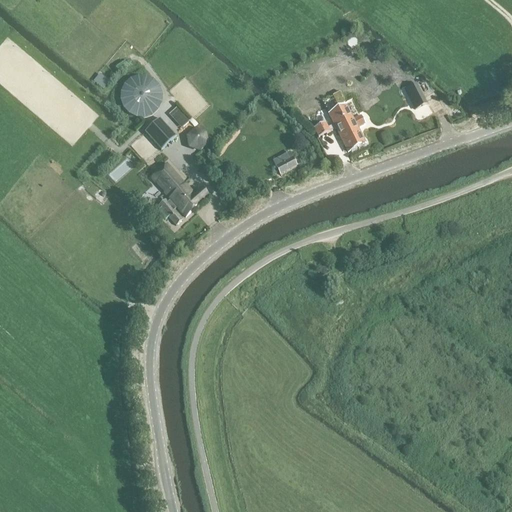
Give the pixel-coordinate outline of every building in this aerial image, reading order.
[(387,74),(397,70),(396,65),(386,68),(387,74)] [(98,77),(94,82),(103,90),(108,85),(98,77)] [(121,93),(121,102),(124,109),(129,115),(137,118),(145,119),(152,116),(158,110),(161,103),(162,95),(159,88),(153,82),(146,78),(138,78),(131,81),(125,86),(121,93)] [(416,85),(404,91),(415,111),(427,105),(416,85)] [(178,122),(185,115),(178,107),(170,115),(178,122)] [(330,134),(329,133),(337,129),(348,153),(365,145),(357,129),(365,125),(361,117),(353,121),(346,107),(330,115),(335,125),(327,129),(325,124),(314,130),(319,139),(330,134)] [(160,120),(144,134),(161,152),(176,138),(160,120)] [(254,137),(253,136),(243,126),(237,132),(222,148),(234,159),(249,143),(254,137)] [(205,129),(186,134),(190,151),(210,147),(205,129)] [(265,147),(272,152),(280,149),(281,139),(281,138),(283,134),(276,130),(274,133),(266,138),(265,147)] [(248,166),(261,153),(251,144),(239,156),(248,166)] [(297,168),(289,154),(273,162),(281,176),(297,168)] [(161,217),(164,220),(167,218),(175,227),(182,220),(173,211),(177,208),(177,209),(185,218),(208,197),(202,190),(195,196),(185,185),(184,185),(180,180),(181,180),(180,180),(176,175),(175,175),(171,170),(171,169),(171,170),(167,165),(166,164),(150,179),(170,200),(167,203),(165,201),(158,207),(160,209),(157,212),(159,214),(158,215),(161,217)] [(319,270),(322,277),(327,275),(325,268),(319,270)]
